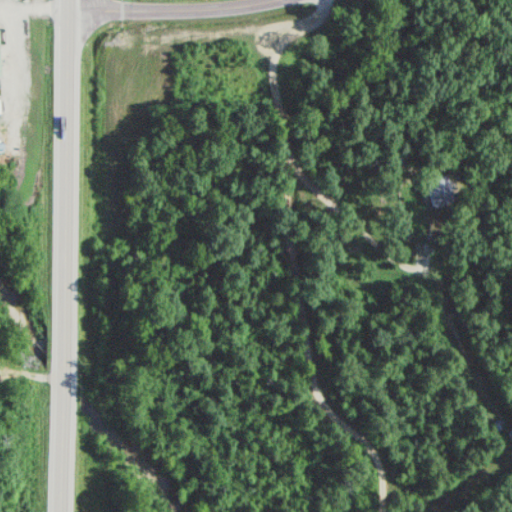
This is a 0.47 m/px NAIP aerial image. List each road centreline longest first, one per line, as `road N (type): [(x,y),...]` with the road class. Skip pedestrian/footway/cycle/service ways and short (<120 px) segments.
road 1 (primary): [(59,511),(69,0)]
road 2 (residential): [(276,0),(163,12),(69,6)]
